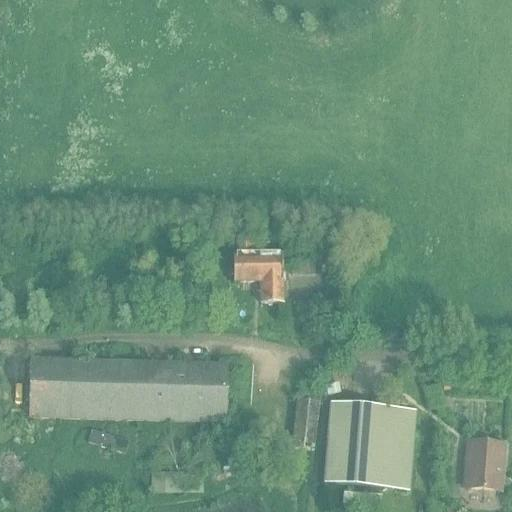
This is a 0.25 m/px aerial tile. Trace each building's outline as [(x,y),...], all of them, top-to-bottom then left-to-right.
[(278,255),(255,257),(253,240),(237,241),(239,257),(230,258),(232,284),(254,282),(257,308),(284,306),(278,255)] [(17,380),(27,380),(28,359),(18,359),(17,380)] [(32,421),(227,425),(228,368),(33,364),(32,421)] [(291,451),(313,454),(320,395),(298,392),(291,451)] [(323,487),(407,494),(414,414),(330,406),(323,487)] [(465,489),(499,492),(502,448),(469,445),(465,489)] [(195,446),(195,470),(212,470),(212,446),(195,446)] [(149,475),(149,496),(201,496),(201,474),(149,475)]
